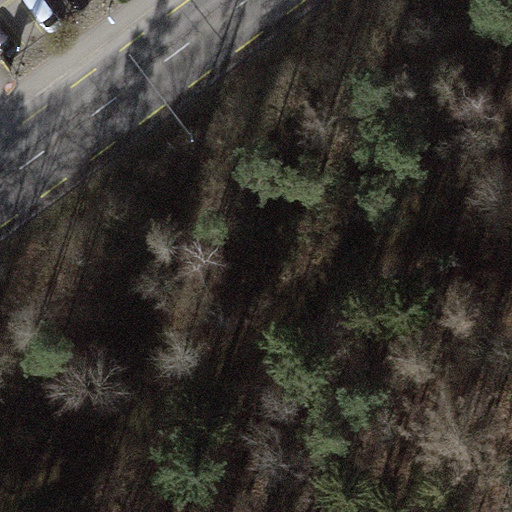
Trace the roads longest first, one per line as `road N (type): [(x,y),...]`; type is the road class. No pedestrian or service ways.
road 1 (track): [(0,503),(291,321),(511,125)]
road 2 (tertiary): [(0,186),(248,0)]
